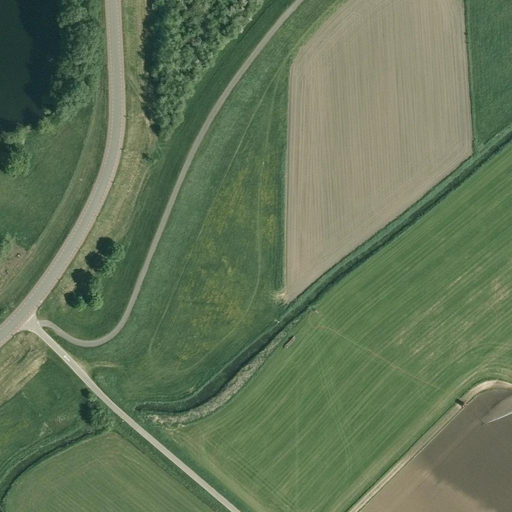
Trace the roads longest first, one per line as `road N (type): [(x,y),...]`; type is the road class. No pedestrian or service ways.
road 1 (secondary): [(18,312),(68,254),(111,167),(125,81),(123,0)]
road 2 (residential): [(234,511),(18,312)]
road 3 (track): [(511,389),(486,385),(471,396),(351,511)]
